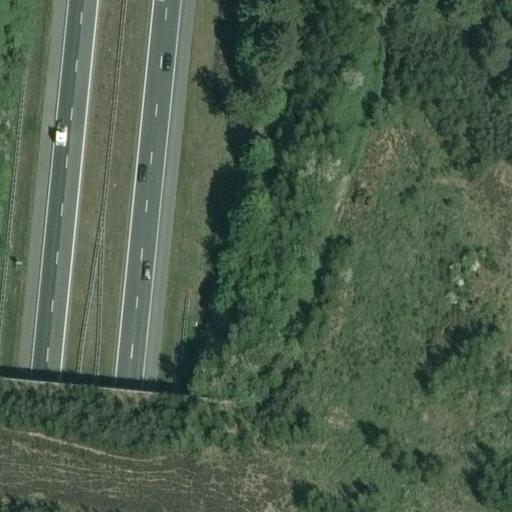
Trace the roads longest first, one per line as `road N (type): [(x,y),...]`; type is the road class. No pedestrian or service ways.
road 1 (motorway): [(115,511),(166,0)]
road 2 (motorway): [(82,0),(31,511)]
